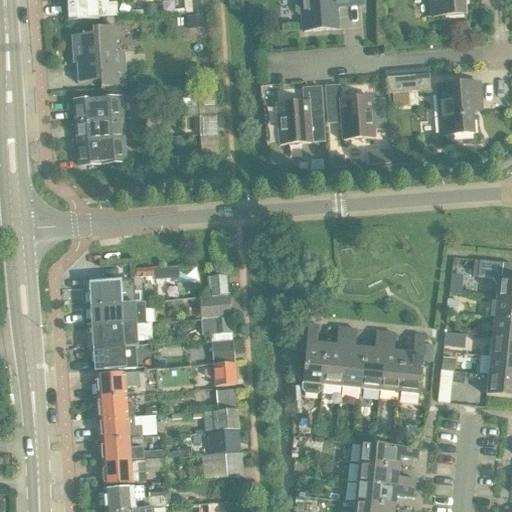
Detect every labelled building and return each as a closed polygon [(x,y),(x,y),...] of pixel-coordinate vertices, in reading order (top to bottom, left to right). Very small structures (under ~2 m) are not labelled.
[(96,5),(96,0),(76,0),(66,0),(67,22),(98,20),(97,19),(116,18),(115,5),(96,5)] [(209,14),(207,0),(190,0),(191,15),(209,14)] [(360,5),(359,0),(296,0),(295,2),(296,13),(298,16),(302,15),(303,33),(336,31),(334,7),(360,5)] [(429,0),(431,18),(463,16),(461,0),(429,0)] [(198,17),(187,17),(188,31),(199,30),(202,30),(201,16),(198,17)] [(123,53),(115,54),(114,29),(90,31),(91,37),(70,38),(72,66),(75,65),(76,85),(99,84),(99,91),(125,89),(123,53)] [(386,79),(387,95),(429,92),(428,76),(386,79)] [(329,125),(343,124),(344,140),(353,140),(356,140),(359,141),(362,140),(365,139),(375,138),(374,130),(387,129),(385,98),(371,99),(371,97),(341,99),(340,85),(325,87),(327,111),(329,125)] [(440,137),(472,135),(470,103),(479,102),(478,85),(436,87),(440,137)] [(281,146),(291,145),(293,146),(296,147),(299,146),(302,144),(311,143),(325,142),(320,87),(301,89),(303,103),(277,105),(281,146)] [(197,92),(198,113),(215,113),(214,91),(197,92)] [(73,102),(74,124),(121,120),(120,98),(73,102)] [(198,113),(199,135),(216,134),(215,113),(198,113)] [(74,124),(76,145),(123,141),(121,120),(74,124)] [(201,160),(218,158),(216,138),(216,134),(199,135),(199,139),(200,139),(201,160)] [(78,168),(125,164),(123,141),(76,145),(78,168)] [(343,157),(331,157),(332,169),(344,168),(343,157)] [(184,169),(184,158),(170,159),(171,170),(184,169)] [(321,162),(309,163),(310,171),(322,170),(321,162)] [(497,281),(495,300),(511,301),(511,282),(511,275),(511,266),(478,263),(477,279),(497,281)] [(151,269),(134,270),(135,278),(152,277),(151,269)] [(171,270),(154,271),(155,282),(172,280),(171,270)] [(226,277),(207,278),(209,297),(228,295),(226,277)] [(87,287),(89,309),(143,305),(143,304),(131,305),(129,284),(87,287)] [(201,322),(213,321),(231,320),(229,298),(200,300),(201,322)] [(511,301),(495,300),(493,320),(511,321),(511,301)] [(89,309),(90,330),(135,327),(135,326),(145,325),(143,305),(89,309)] [(447,306),(446,314),(456,315),(457,307),(447,306)] [(213,321),(213,329),(213,336),(232,335),(231,328),(231,320),(213,321)] [(511,321),(493,320),(491,339),(511,340),(511,321)] [(90,330),(92,351),(135,348),(137,348),(135,327),(90,330)] [(308,327),(301,385),(301,391),(304,396),(316,396),(321,392),(321,387),(326,346),(315,345),(317,328),(308,327)] [(326,346),(321,386),(340,388),(345,330),(337,330),(335,347),(326,346)] [(345,330),(340,388),(360,390),(364,350),(354,349),(356,332),(345,330)] [(364,350),(360,390),(378,392),(384,335),(375,334),(374,351),(364,350)] [(444,334),(443,346),(463,348),(464,336),(444,334)] [(384,335),(378,392),(399,394),(402,355),(392,354),(394,336),(384,335)] [(402,355),(399,394),(418,396),(424,339),(413,338),(412,356),(402,355)] [(511,340),(491,339),(489,358),(511,359),(511,340)] [(233,342),(210,344),(211,364),(234,363),(233,342)] [(93,373),(134,370),(136,370),(135,348),(92,351),(93,373)] [(511,359),(489,358),(487,377),(511,379),(511,359)] [(441,372),(454,373),(455,360),(442,359),(441,372)] [(237,387),(235,365),(211,367),(212,389),(237,387)] [(441,372),(439,385),(451,386),(451,384),(461,385),(462,374),(454,373),(441,372)] [(94,377),(95,400),(125,398),(125,389),(137,388),(135,374),(94,377)] [(485,396),(511,399),(511,379),(487,377),(485,396)] [(235,392),(216,394),(218,412),(218,413),(237,412),(235,392)] [(95,400),(97,422),(133,419),(132,406),(126,406),(125,398),(95,400)] [(144,409),(144,419),(155,418),(154,409),(144,409)] [(211,413),(202,414),(205,435),(238,432),(237,421),(237,412),(218,413),(218,412),(211,413)] [(97,422),(99,443),(129,441),(129,440),(142,439),(141,428),(134,428),(133,419),(97,422)] [(319,438),(330,439),(332,423),(321,422),(319,438)] [(237,433),(219,435),(221,455),(239,454),(238,437),(237,433)] [(99,443),(100,465),(143,462),(142,449),(129,449),(129,441),(99,443)] [(359,445),(357,465),(397,469),(398,459),(417,461),(418,451),(359,445)] [(190,448),(178,449),(179,458),(191,457),(190,448)] [(223,456),(201,457),(204,480),(225,478),(243,477),(242,469),(241,462),(241,459),(241,455),(223,456)] [(100,465),(102,487),(132,484),(145,484),(143,462),(100,465)] [(357,465),(355,484),(414,490),(415,481),(396,479),(397,469),(357,465)] [(355,484),(353,503),(394,507),(395,498),(413,500),(414,490),(355,484)] [(132,489),(102,491),(103,511),(131,511),(152,510),(167,509),(181,508),(180,498),(166,499),(166,493),(147,494),(148,500),(143,500),(142,488),(132,489)] [(353,503),(352,511),(393,511),(394,507),(353,503)]
